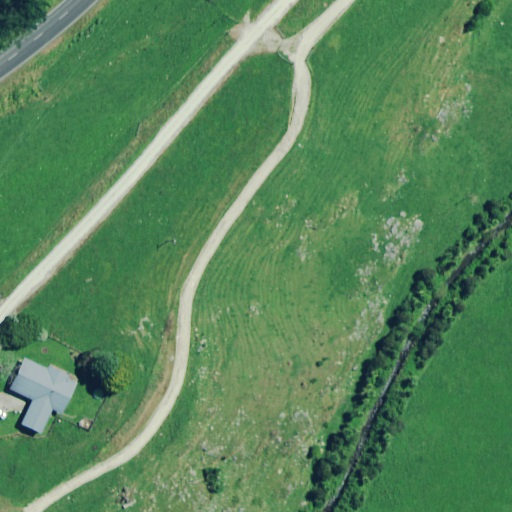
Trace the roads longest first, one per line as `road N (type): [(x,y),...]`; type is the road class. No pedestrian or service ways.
road 1 (track): [(31,511),(132,451),(160,418),(179,377),(193,278),(299,113),(301,61),(255,33)]
road 2 (track): [(0,316),(288,0)]
